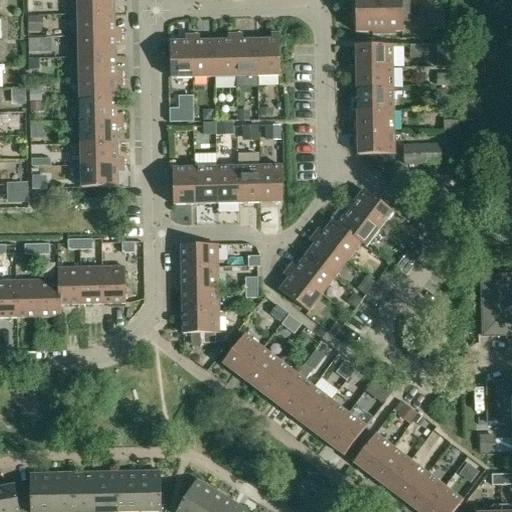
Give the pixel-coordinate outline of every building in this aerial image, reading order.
[(77,0),(78,15),(114,14),(113,0),(77,0)] [(355,0),(355,3),(352,3),(352,26),(355,26),(356,33),(372,33),(372,36),(396,35),(396,32),(403,32),(402,23),(410,23),(410,2),(409,0),(355,0)] [(78,15),(78,37),(121,36),(120,29),(114,29),(114,14),(78,15)] [(42,17),(36,17),(28,17),(28,32),(42,32),(42,17)] [(280,77),(279,34),(271,34),(271,40),(257,41),(258,77),(280,77)] [(228,41),(214,41),(215,78),(236,77),(235,35),(228,36),(228,41)] [(242,35),(235,35),(236,77),(258,77),(257,41),(242,41),(242,35)] [(78,37),(78,58),(115,57),(114,43),(121,43),(121,36),(78,37)] [(171,78),(193,78),(192,36),(185,36),(185,41),(170,42),(171,78)] [(199,36),(192,36),(193,78),(215,78),(214,41),(199,41),(199,36)] [(40,53),(39,39),(27,40),(28,53),(40,53)] [(452,67),(452,46),(434,45),(437,54),(438,67),(452,67)] [(392,46),(356,47),(356,69),(393,68),(392,46)] [(78,58),(79,80),(121,79),(121,72),(115,72),(115,57),(78,58)] [(40,70),(40,59),(29,59),(29,70),(40,70)] [(356,69),(357,91),(393,90),(393,68),(356,69)] [(437,74),(437,87),(453,87),(453,74),(437,74)] [(79,80),(79,101),(116,101),(115,86),(121,86),(121,79),(79,80)] [(11,90),(12,104),(26,104),(26,89),(11,90)] [(29,102),(30,102),(41,102),(41,90),(29,90),(29,102)] [(357,91),(357,112),(393,112),(393,90),(357,91)] [(435,102),(449,102),(449,91),(435,91),(435,102)] [(79,101),(80,123),(122,122),(122,115),(116,115),(116,101),(79,101)] [(41,113),(41,103),(30,103),(30,113),(41,113)] [(259,109),(259,118),(272,117),(271,108),(259,109)] [(214,121),(214,110),(203,110),(203,121),(214,121)] [(238,111),(238,122),(250,122),(250,111),(238,111)] [(181,121),(191,121),(191,112),(181,112),(181,121)] [(357,112),(357,134),(394,133),(393,112),(357,112)] [(443,130),(459,130),(459,120),(444,120),(443,130)] [(80,123),(80,145),(117,144),(116,130),(122,129),(122,122),(80,123)] [(216,136),(215,123),(203,124),(203,129),(203,136),(204,136),(216,136)] [(217,133),(230,133),(229,124),(217,124),(217,133)] [(44,139),(43,126),(31,126),(31,139),(44,139)] [(242,126),(242,141),(259,141),(259,126),(242,126)] [(281,141),(281,126),(264,126),(265,141),(281,141)] [(394,156),(394,133),(357,134),(358,156),(394,156)] [(80,145),(80,166),(123,165),(123,158),(117,158),(117,144),(80,145)] [(403,146),(403,165),(424,165),(441,165),(441,145),(403,146)] [(40,156),(31,156),(31,166),(40,166),(40,156)] [(81,189),(118,188),(117,172),(123,172),(123,165),(80,166),(81,189)] [(282,203),(281,167),(259,168),(260,203),(282,203)] [(238,168),(216,169),(217,204),(238,204),(238,168)] [(259,168),(238,168),(238,204),(260,203),(259,168)] [(173,205),(195,205),(194,169),(173,170),(173,205)] [(216,169),(194,169),(195,205),(217,204),(216,169)] [(18,196),(27,196),(26,187),(18,187),(18,196)] [(350,199),(345,205),(379,231),(392,213),(363,191),(355,203),(350,199)] [(333,221),(332,222),(366,248),(379,231),(345,205),(341,211),(346,215),(338,225),(333,221)] [(365,248),(366,248),(332,222),(323,233),(319,230),(314,236),(348,261),(361,245),(365,248)] [(400,247),(408,253),(418,261),(421,258),(422,255),(422,253),(423,251),(423,249),(423,246),(423,244),(423,242),(422,240),(422,238),(421,236),(414,229),(400,247)] [(315,245),(306,256),(335,278),(348,261),(314,236),(310,241),(315,245)] [(68,240),(68,244),(68,251),(80,250),(80,240),(68,240)] [(92,250),(92,240),(80,240),(80,250),(92,250)] [(134,253),(134,243),(122,243),(122,254),(134,253)] [(37,245),(25,245),(25,255),(37,255),(37,245)] [(49,245),(37,245),(37,255),(49,255),(49,245)] [(181,246),(181,248),(182,269),(218,268),(217,246),(181,246)] [(408,274),(418,261),(408,253),(398,266),(408,274)] [(293,264),(288,270),(322,295),(335,278),(306,256),(297,268),(293,264)] [(248,257),(248,268),(260,268),(260,257),(248,257)] [(182,269),(182,291),(218,290),(218,268),(182,269)] [(102,269),(80,270),(81,305),(102,305),(102,269)] [(124,269),(102,269),(102,305),(125,304),(124,269)] [(58,282),(37,283),(38,318),(60,318),(59,270),(57,270),(58,282)] [(80,270),(59,270),(60,318),(61,318),(61,306),(81,305),(80,270)] [(308,313),(322,295),(288,270),(284,276),(288,279),(279,291),(308,313)] [(485,339),(511,338),(511,276),(484,277),(485,339)] [(257,279),(245,278),(245,289),(258,289),(257,279)] [(364,285),(371,290),(376,284),(369,279),(364,285)] [(16,283),(0,283),(0,319),(17,319),(16,283)] [(37,283),(16,283),(17,319),(38,318),(37,283)] [(258,299),(258,289),(245,289),(246,299),(258,299)] [(182,291),(182,312),(219,311),(218,290),(182,291)] [(346,306),(354,312),(362,301),(354,295),(346,306)] [(271,315),(282,323),(288,315),(277,307),(271,315)] [(216,344),(216,334),(219,334),(219,311),(182,312),(183,335),(203,335),(203,344),(216,344)] [(289,316),(281,326),(294,335),(301,325),(289,316)] [(336,324),(329,333),(334,337),(341,328),(336,324)] [(222,364),(240,378),(262,349),(244,335),(222,364)] [(240,378),(257,391),(279,362),(262,349),(240,378)] [(345,360),(337,370),(347,378),(355,367),(345,360)] [(257,391),(275,404),(297,375),(279,362),(257,391)] [(306,364),(297,375),(275,404),(292,417),(314,388),(305,381),(314,370),(306,364)] [(374,381),(366,393),(382,405),(391,394),(374,381)] [(511,415),(511,382),(489,382),(490,426),(501,426),(500,416),(511,415)] [(292,417),(309,430),(331,401),(314,388),(292,417)] [(309,430),(326,444),(348,414),(331,401),(309,430)] [(411,423),(416,415),(408,409),(408,408),(401,403),(395,411),(411,423)] [(344,457),(366,428),(348,414),(326,444),(344,457)] [(424,420),(417,415),(412,422),(420,427),(424,420)] [(376,435),(354,464),(373,479),(395,450),(376,435)] [(479,435),(479,455),(493,454),(493,452),(495,451),(495,435),(479,435)] [(373,479),(374,479),(390,492),(412,463),(395,450),(373,479)] [(390,492),(409,506),(431,477),(412,463),(390,492)] [(161,511),(160,473),(138,474),(138,511),(161,511)] [(95,511),(95,474),(73,475),(73,511),(95,511)] [(117,511),(116,474),(95,474),(95,511),(117,511)] [(138,511),(138,474),(116,474),(117,511),(138,511)] [(30,476),(30,487),(30,511),(52,511),(52,475),(30,476)] [(52,475),(52,511),(73,511),(73,475),(52,475)] [(500,475),(491,475),(492,486),(500,486),(500,475)] [(509,475),(500,475),(500,486),(509,486),(509,475)] [(428,511),(446,489),(431,477),(409,506),(416,511),(428,511)] [(176,511),(202,511),(215,492),(196,480),(176,511)] [(30,511),(30,487),(15,490),(15,486),(0,489),(0,511),(30,511)] [(454,511),(463,502),(446,489),(428,511),(454,511)] [(202,511),(228,511),(234,503),(215,492),(202,511)] [(228,511),(248,511),(234,503),(228,511)]
